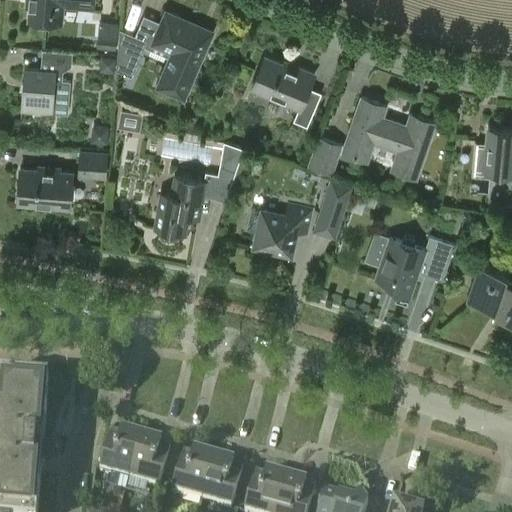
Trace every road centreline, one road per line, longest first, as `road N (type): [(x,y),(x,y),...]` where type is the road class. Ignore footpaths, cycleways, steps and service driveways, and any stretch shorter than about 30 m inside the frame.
road 1 (residential): [(511,435),(253,346),(0,303)]
road 2 (residential): [(511,81),(371,48),(255,0)]
